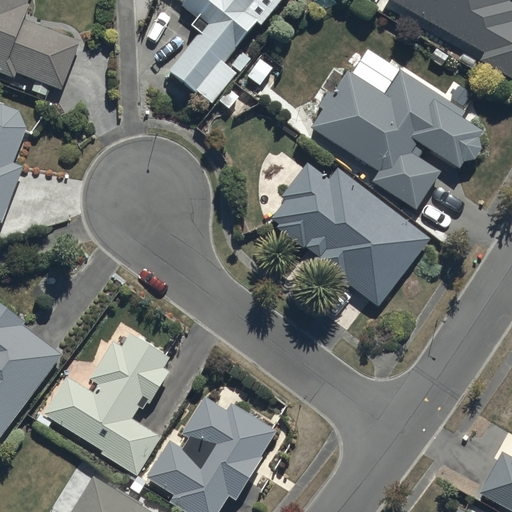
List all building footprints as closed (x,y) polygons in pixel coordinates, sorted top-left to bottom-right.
[(0,0),(0,76),(11,80),(13,75),(62,94),(80,46),(23,24),(29,9),(26,8),(29,0),(0,0)] [(187,0),(180,9),(197,23),(191,30),(200,38),(170,74),(194,99),(197,95),(212,107),(237,77),(225,66),(257,24),(262,28),(263,27),(263,26),(264,25),(265,25),(265,24),(266,23),(267,22),(268,21),(269,20),(269,19),(270,19),(271,18),(271,17),(272,16),(272,15),(273,15),(274,14),(274,13),(275,12),(276,11),(277,10),(277,9),(278,8),(279,7),(280,6),(280,5),(281,4),(281,3),(282,3),(282,2),(283,1),(284,0),(283,0),(187,0)] [(511,0),(399,0),(482,47),(477,55),(511,74),(511,0)] [(317,100),(320,102),(308,122),(375,165),(368,176),(414,205),(440,165),(418,151),(424,141),(455,162),(460,154),(470,152),(478,141),(475,129),(480,123),(475,120),(477,116),(398,64),(382,88),(346,65),(331,88),(326,86),(317,100)] [(0,226),(22,169),(14,166),(27,133),(19,115),(3,107),(0,107),(0,226)] [(326,174),(305,158),(279,191),(284,195),(270,213),(275,217),(273,221),(302,243),(303,241),(316,251),(313,255),(343,278),(344,276),(376,300),(428,233),(335,162),(326,174)] [(0,439),(61,359),(22,329),(25,326),(0,306),(0,439)] [(92,396),(67,381),(47,416),(112,455),(109,460),(137,477),(161,439),(133,422),(139,411),(142,413),(145,407),(148,409),(169,374),(164,371),(171,361),(130,336),(121,351),(112,345),(91,379),(99,384),(92,396)] [(182,453),(169,444),(145,482),(172,499),(168,505),(179,511),(219,511),(227,499),(236,504),(262,462),(260,461),(275,436),(229,408),(226,414),(204,401),(182,437),(189,441),(182,453)] [(511,511),(511,458),(502,453),(479,496),(510,511),(511,511)] [(74,511),(141,511),(144,509),(116,490),(112,495),(93,483),(74,511)]
